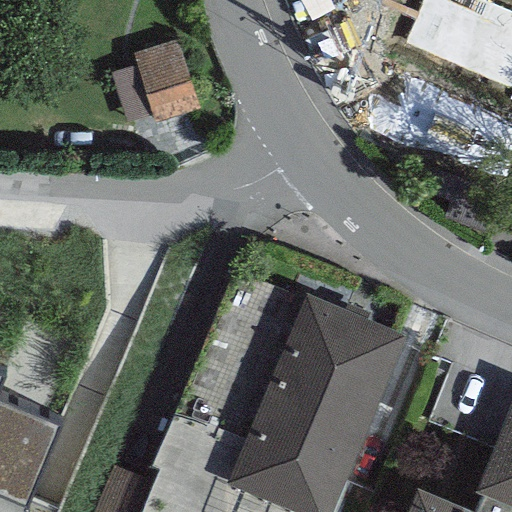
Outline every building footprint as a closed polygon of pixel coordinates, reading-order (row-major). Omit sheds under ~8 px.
[(185,50),(112,71),(130,136),(204,116),(185,50)] [(330,511),(404,336),(305,295),(227,482),(300,511),(330,511)] [(0,504),(19,511),(21,511),(62,415),(1,390),(11,366),(0,361),(0,504)] [(511,393),(475,482),(511,497),(511,393)] [(477,511),(416,487),(405,511),(477,511)]
